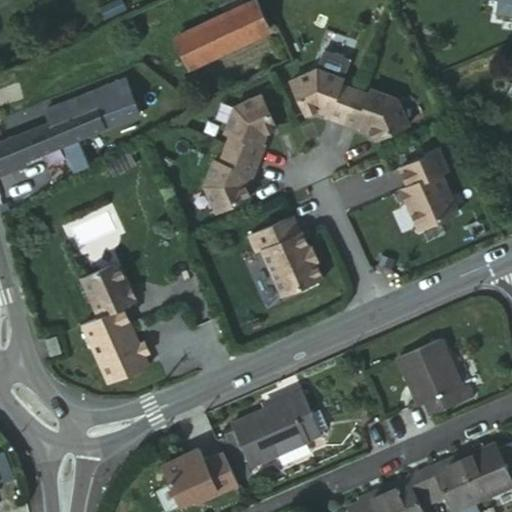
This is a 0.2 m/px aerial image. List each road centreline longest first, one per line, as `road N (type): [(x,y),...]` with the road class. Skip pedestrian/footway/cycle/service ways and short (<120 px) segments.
road 1 (residential): [(511,399),(288,496)]
road 2 (tertiary): [(379,310),(158,409)]
road 3 (tertiary): [(511,253),(379,310)]
road 4 (residential): [(379,310),(320,181)]
